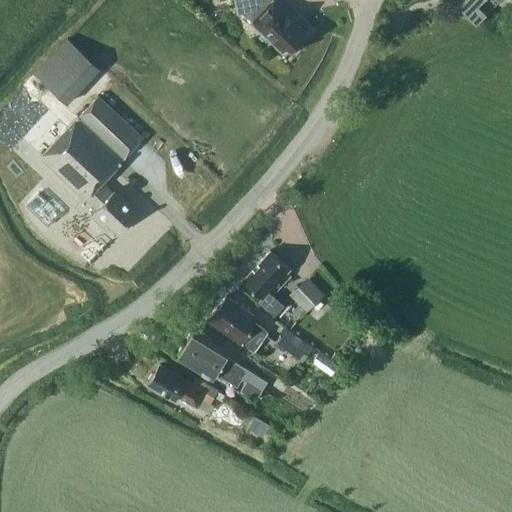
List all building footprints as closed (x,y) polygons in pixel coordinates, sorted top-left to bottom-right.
[(275,1),(274,0),(235,0),(238,14),(244,13),(287,55),(308,33),(275,1)] [(465,0),(458,8),(477,26),(488,15),(480,7),(486,0),(465,0)] [(35,73),(68,104),(101,68),(68,38),(35,73)] [(115,190),(113,192),(102,182),(125,158),(124,158),(144,138),(99,96),(80,116),(79,116),(41,157),(86,199),(87,199),(97,209),(92,215),(105,226),(108,223),(119,233),(138,213),(115,190)] [(62,215),(40,194),(27,207),(49,228),(62,215)] [(270,250),(244,280),(263,297),(259,301),(275,316),(284,306),(273,296),(291,275),(287,272),(291,269),(270,250)] [(329,300),(306,278),(290,295),(312,316),(329,300)] [(243,344),(255,353),(270,333),(255,323),(258,318),(227,296),(220,306),(218,305),(208,319),(243,344)] [(276,342),(303,362),(314,347),(286,327),(276,342)] [(263,390),(268,382),(227,357),(230,354),(212,342),(213,340),(196,330),(187,344),(243,378),(247,381),(263,390)] [(238,386),(243,378),(187,344),(179,359),(195,369),(197,366),(215,377),(217,374),(238,386)] [(196,375),(192,382),(186,379),(186,378),(161,364),(149,384),(176,399),(178,395),(197,406),(202,397),(212,402),(220,388),(196,375)] [(256,400),(263,390),(247,381),(241,391),(256,400)] [(270,425),(255,416),(248,428),(264,437),(270,425)]
